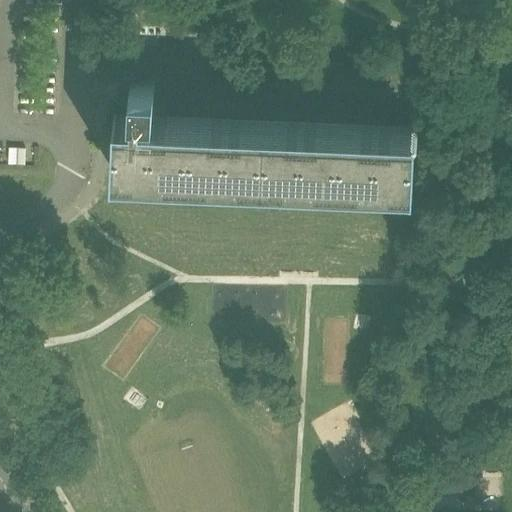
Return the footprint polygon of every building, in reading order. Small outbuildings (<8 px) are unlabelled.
[(100,0),(99,39),(131,40),(132,0),(100,0)] [(202,43),(202,45),(202,56),(211,56),(222,57),(223,57),(224,44),(202,43)] [(211,56),(209,80),(221,81),(222,57),(211,56)] [(233,57),(223,57),(222,57),(221,81),(232,81),(233,57)] [(244,58),(233,57),(232,81),(243,82),(244,58)] [(255,58),(244,58),(243,82),(254,82),(255,58)] [(265,59),(255,58),(254,82),(264,83),(265,59)] [(276,59),(265,59),(264,83),(275,83),(276,59)] [(287,60),(276,59),(275,83),(286,84),(287,60)] [(298,60),(287,60),(286,84),(297,84),(298,60)] [(309,61),(298,60),(297,84),(307,85),(309,61)] [(319,61),(309,61),(307,85),(318,85),(319,61)] [(330,62),(319,61),(318,85),(329,85),(330,62)] [(341,62),(330,62),(329,85),(340,86),(341,62)] [(352,62),(341,62),(340,86),(351,86),(352,62)] [(362,63),(352,62),(351,86),(361,87),(362,63)] [(373,63),(362,63),(361,87),(372,87),(373,63)] [(384,64),(373,63),(372,87),(383,88),(384,64)] [(395,64),(384,64),(383,88),(394,88),(395,64)] [(406,65),(395,64),(394,88),(405,89),(406,65)] [(416,89),(416,87),(417,65),(406,65),(405,89),(416,89)] [(414,125),(412,125),(153,114),(154,81),(138,80),(138,75),(118,74),(118,84),(130,85),(129,112),(114,112),(112,168),(411,181),(414,125)]
